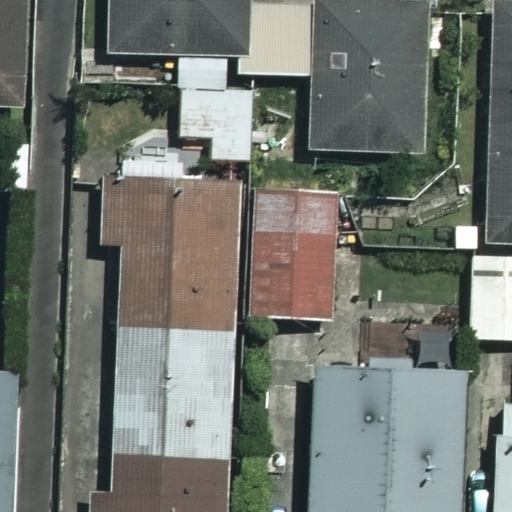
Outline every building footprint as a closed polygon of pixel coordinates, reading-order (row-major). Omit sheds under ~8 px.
[(0,0),(0,110),(16,111),(20,0),(0,0)] [(232,56),(232,2),(231,0),(99,0),(100,57),(172,57),(173,138),(205,138),(205,162),(243,162),(243,93),(220,93),(219,56),(232,56)] [(232,2),(232,56),(232,73),(309,72),(310,155),(417,154),(415,1),(232,2)] [(511,10),(482,11),(479,246),(511,246),(511,10)] [(226,511),(235,319),(241,184),(182,182),(182,164),(96,161),(93,246),(111,247),(102,463),(82,462),(79,511),(226,511)] [(241,184),(235,319),(322,323),(327,188),(241,184)] [(511,255),(463,256),(465,342),(511,341),(511,255)] [(448,511),(454,374),(305,368),(298,511),(448,511)] [(511,511),(511,407),(488,406),(484,511),(511,511)]
